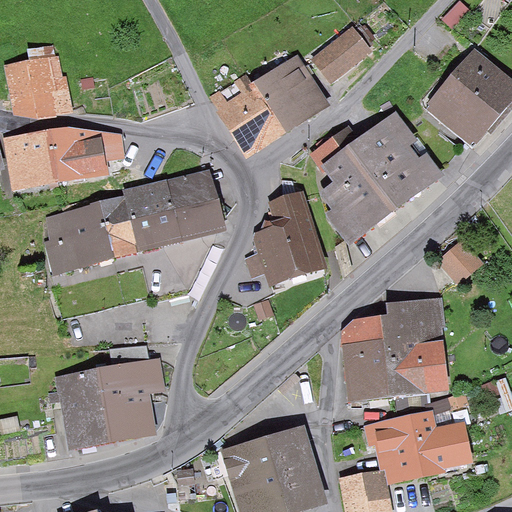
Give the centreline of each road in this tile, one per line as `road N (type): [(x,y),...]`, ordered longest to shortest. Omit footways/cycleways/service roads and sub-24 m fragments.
road 1 (residential): [(250,202),(446,0)]
road 2 (residential): [(250,202),(204,312),(181,441)]
road 3 (tertiary): [(511,150),(472,196),(335,317)]
road 4 (residential): [(0,119),(223,143)]
road 5 (tertiary): [(335,317),(181,441)]
road 6 (residential): [(332,511),(326,445),(335,317)]
road 7 (residential): [(152,0),(223,143)]
road 8 (tertiary): [(181,441),(64,482)]
